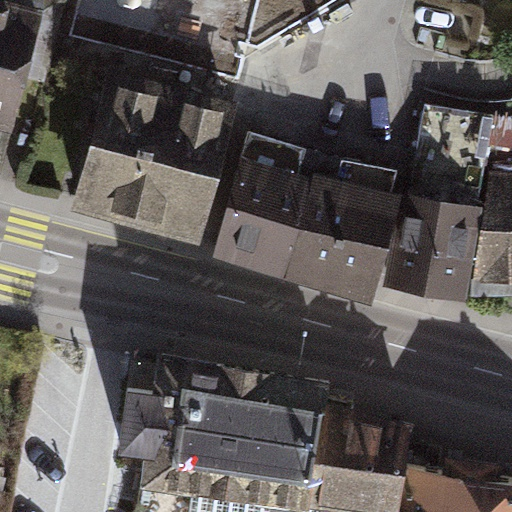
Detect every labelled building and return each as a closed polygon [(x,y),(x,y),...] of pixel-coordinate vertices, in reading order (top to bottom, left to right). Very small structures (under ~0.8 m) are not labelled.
[(0,0),(0,129),(17,134),(50,10),(11,0),(0,0)] [(240,101),(106,67),(93,137),(76,196),(204,229),(222,172),(240,101)] [(494,116),(426,106),(388,277),(470,293),(494,116)] [(343,158),(250,130),(243,152),(221,234),(379,273),(399,168),(343,158)] [(511,174),(496,174),(473,297),(511,297),(511,174)] [(384,511),(399,437),(156,391),(132,511),(384,511)] [(511,511),(511,477),(415,467),(405,511),(511,511)]
